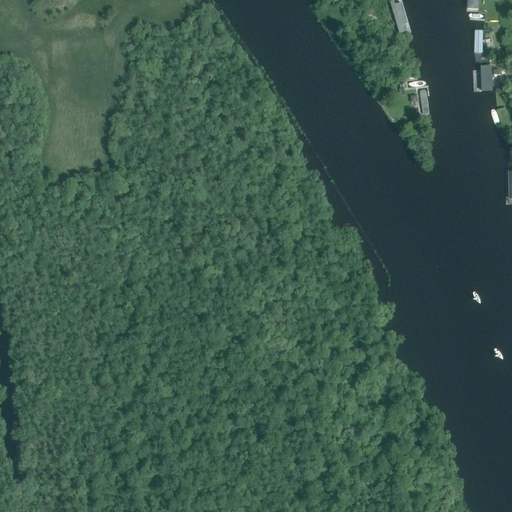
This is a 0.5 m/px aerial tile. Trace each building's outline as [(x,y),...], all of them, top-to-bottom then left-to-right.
[(391,0),(389,1),(399,36),(410,33),(400,0),(391,0)] [(478,0),(466,0),(466,15),(478,15),(478,0)] [(483,31),(474,31),(474,55),(482,55),(483,31)] [(487,76),(477,77),(478,97),(488,96),(487,76)] [(426,90),(420,90),(423,116),(429,116),(426,90)] [(493,114),(490,114),(488,116),(489,123),(492,133),(495,133),(497,132),(495,123),(493,114)]
